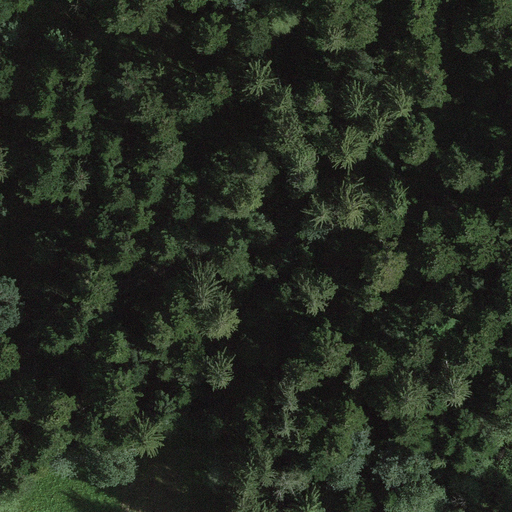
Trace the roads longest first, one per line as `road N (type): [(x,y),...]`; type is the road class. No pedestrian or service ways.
road 1 (track): [(511,200),(198,255),(147,273),(0,364)]
road 2 (track): [(0,486),(87,441),(137,430),(254,425),(353,450),(486,511)]
